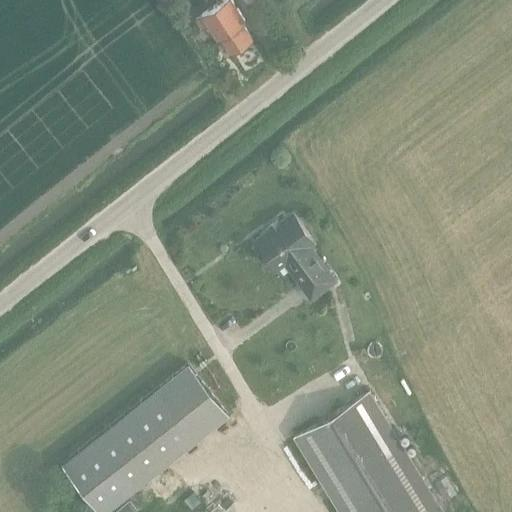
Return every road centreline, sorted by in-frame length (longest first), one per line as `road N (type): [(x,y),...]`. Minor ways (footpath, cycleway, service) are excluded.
road 1 (unclassified): [(0,304),(382,0)]
road 2 (track): [(319,511),(127,202)]
